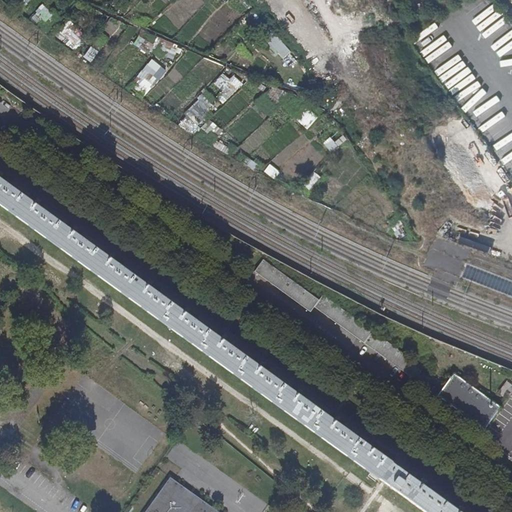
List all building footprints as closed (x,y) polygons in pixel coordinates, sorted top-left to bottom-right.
[(30,14),(35,24),(44,19),(47,25),(54,21),(46,5),(30,14)] [(283,58),(291,50),(267,28),(260,36),(283,58)] [(149,52),(153,43),(137,36),(133,46),(149,52)] [(153,87),(166,70),(150,59),(132,83),(138,87),(143,79),(153,87)] [(222,73),(213,83),(229,97),(245,80),(236,71),(229,79),(222,73)] [(195,99),(181,128),(195,135),(209,106),(195,99)] [(292,115),(305,130),(317,118),(304,104),(292,115)] [(198,131),(205,139),(218,130),(212,121),(198,131)] [(335,142),(330,137),(323,143),(331,152),(345,139),(343,136),(335,142)] [(274,179),(280,171),(269,164),(263,172),(274,179)] [(0,205),(208,356),(376,477),(388,461),(209,331),(0,180),(0,205)] [(317,298),(262,258),(254,270),(308,310),(312,305),(317,298)] [(421,366),(320,293),(317,298),(312,305),(412,378),(421,366)] [(498,407),(451,373),(435,395),(442,400),(441,403),(446,407),(448,404),(481,429),(498,407)] [(511,384),(506,381),(499,393),(505,397),(511,386),(511,384)] [(391,463),(396,467),(402,458),(397,454),(391,463)] [(379,479),(384,483),(424,511),(459,511),(396,467),(391,463),(388,461),(376,477),(379,479)] [(218,511),(169,477),(144,511),(218,511)] [(363,511),(375,496),(384,483),(379,479),(370,492),(355,511),(363,511)]
